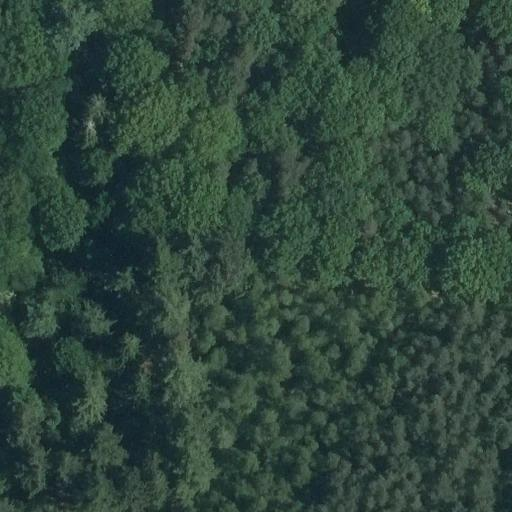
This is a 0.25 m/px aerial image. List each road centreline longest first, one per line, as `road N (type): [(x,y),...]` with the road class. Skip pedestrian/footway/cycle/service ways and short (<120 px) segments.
road 1 (track): [(0,417),(130,256),(511,309)]
road 2 (track): [(91,0),(134,231),(130,256)]
road 3 (track): [(162,511),(97,295)]
